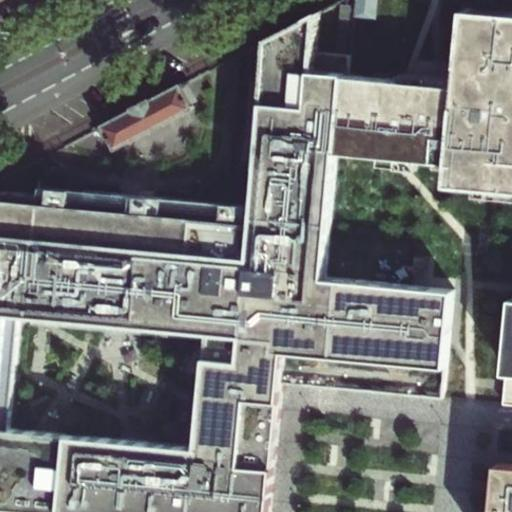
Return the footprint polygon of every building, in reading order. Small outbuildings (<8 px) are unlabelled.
[(379,0),(359,0),(358,15),(378,18),(379,0)] [(343,6),(339,54),(349,55),(353,7),(343,6)] [(511,12),(468,9),(461,85),(352,75),(349,75),(342,148),(341,148),(340,153),(454,163),(452,186),(511,191),(511,349),(507,406),(511,405),(511,12)] [(272,38),(254,214),(137,203),(0,190),(0,507),(20,509),(54,511),(274,511),(277,486),(286,382),(334,386),(361,389),(448,397),(457,290),(422,286),(329,278),(340,153),(341,148),(342,148),(349,75),(352,75),(353,55),(349,55),(339,54),(320,52),(323,11),(319,13),(272,38)] [(197,101),(187,83),(141,107),(78,140),(84,152),(91,148),(97,160),(195,109),(193,103),(197,101)] [(511,511),(511,464),(501,463),(496,511),(511,511)]
